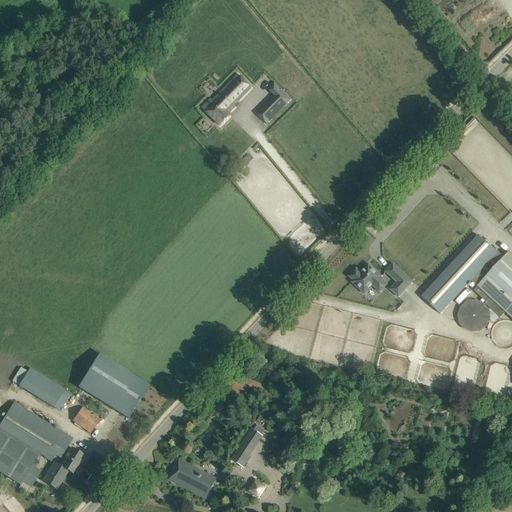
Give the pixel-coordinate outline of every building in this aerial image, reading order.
[(213,100),(211,99),(202,108),(220,126),(230,116),(228,115),(236,107),(234,105),(239,100),(239,101),(251,89),(238,75),(213,100)] [(282,90),(281,91),(280,92),(264,108),(262,106),(255,113),(267,124),(291,100),(282,90)] [(505,313),(511,318),(511,255),(508,252),(502,259),(499,257),(496,254),(497,253),(479,236),(452,265),(422,297),(440,314),(471,281),(478,288),(481,291),(478,295),(485,302),(484,304),(500,319),(505,313)] [(390,290),(398,297),(412,282),(393,264),(385,272),(397,283),(390,290)] [(381,276),(368,265),(360,273),(356,269),(356,270),(355,270),(349,277),(353,281),(352,282),(364,294),(372,286),(380,293),(387,285),(380,278),(381,276)] [(93,363),(78,388),(129,420),(150,386),(100,355),(99,354),(93,363)] [(53,408),(64,390),(30,368),(18,387),(53,408)] [(60,398),(53,409),(65,418),(73,408),(60,398)] [(50,462),(54,455),(59,459),(72,439),(13,403),(0,424),(0,430),(39,455),(50,462)] [(82,408),(73,421),(90,433),(99,420),(95,418),(82,408)] [(484,421),(489,422),(508,427),(510,420),(486,414),(484,421)] [(39,455),(0,430),(0,473),(20,485),(22,483),(30,488),(40,472),(32,467),(37,458),(39,455)] [(57,489),(68,471),(73,475),(79,464),(81,465),(86,458),(80,454),(71,449),(61,466),(55,462),(43,480),(57,489)] [(250,457),(249,457),(238,450),(232,460),(244,467),(250,457)] [(171,471),(173,472),(169,480),(206,499),(216,479),(201,472),(200,474),(191,469),(192,467),(178,459),(171,471)] [(248,490),(258,496),(265,486),(255,480),(248,490)] [(481,485),(466,486),(467,496),(481,495),(481,485)]
